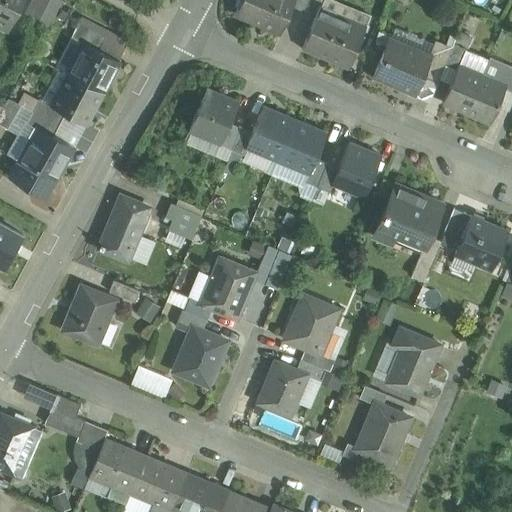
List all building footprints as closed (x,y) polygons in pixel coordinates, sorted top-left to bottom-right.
[(20,0),(0,0),(0,22),(7,26),(20,0)] [(61,0),(34,0),(27,15),(49,25),(61,0)] [(241,0),(235,14),(281,33),(292,6),(294,0),(241,0)] [(294,0),(292,6),(303,11),(307,0),(294,0)] [(323,2),(322,7),(320,13),(334,19),(336,15),(364,27),(365,25),(367,20),(323,2)] [(364,27),(336,15),(334,19),(320,13),(322,7),(320,6),(302,49),(303,49),(304,47),(348,66),(347,68),(348,68),(366,25),(365,25),(364,27)] [(106,37),(78,23),(71,37),(84,43),(85,42),(99,49),(106,37)] [(429,57),(390,41),(392,36),(390,35),(373,78),(374,79),(375,77),(397,87),(399,84),(415,90),(413,95),(414,96),(422,77),(430,57),(429,57)] [(99,49),(85,42),(84,43),(76,58),(82,61),(74,76),(102,91),(119,60),(99,49)] [(450,52),(445,65),(456,70),(458,65),(466,48),(454,43),(450,52)] [(450,52),(433,45),(429,57),(430,57),(422,77),(437,83),(445,65),(450,52)] [(464,54),(459,65),(482,74),(487,63),(464,54)] [(458,65),(456,70),(443,102),(467,112),(482,75),(458,65)] [(505,84),(482,75),(467,112),(491,122),(504,89),(506,85),(505,84)] [(102,91),(74,76),(65,92),(60,89),(52,104),(51,106),(65,113),(85,123),(102,91)] [(237,102),(207,89),(190,129),(221,142),(229,122),(237,102)] [(8,97),(0,112),(0,124),(8,128),(21,104),(8,97)] [(52,104),(40,98),(33,110),(59,124),(65,113),(51,106),(52,104)] [(295,119),(263,106),(252,131),(246,146),(247,147),(278,160),(295,119)] [(59,124),(33,110),(26,123),(38,129),(53,137),(59,124)] [(327,132),(295,119),(278,160),(309,173),(310,173),(316,158),(327,132)] [(240,127),(229,122),(221,142),(220,143),(232,148),(240,127)] [(252,131),(241,127),(232,148),(232,149),(244,154),(247,147),(246,146),(252,131)] [(53,137),(38,129),(12,175),(45,194),(72,147),(53,137)] [(338,168),(332,182),(333,183),(364,196),(381,155),(349,142),(338,168)] [(327,163),(316,158),(310,173),(309,173),(306,180),(318,185),(327,163)] [(338,168),(327,163),(318,185),(330,190),(333,183),(332,182),(338,168)] [(395,184),(374,235),(392,243),(396,234),(424,246),(425,246),(430,236),(443,203),(395,184)] [(121,196),(100,247),(128,259),(149,208),(121,196)] [(200,217),(173,205),(168,215),(175,218),(171,228),(192,237),(200,217)] [(471,215),(454,208),(445,231),(456,235),(459,228),(465,230),(471,215)] [(508,231),(471,215),(465,230),(455,253),(492,269),(508,231)] [(22,235),(0,222),(0,263),(5,266),(22,235)] [(430,236),(425,246),(424,246),(411,276),(424,281),(441,240),(430,236)] [(256,272),(220,257),(201,302),(200,303),(212,308),(237,318),(256,272)] [(140,291),(114,280),(109,291),(135,302),(140,291)] [(117,299),(81,285),(63,329),(98,344),(117,299)] [(172,289),(169,300),(186,305),(189,294),(172,289)] [(338,309),(303,294),(285,338),(306,347),(320,353),(338,309)] [(201,302),(190,298),(185,309),(207,318),(212,308),(200,303),(201,302)] [(207,318),(185,309),(180,321),(192,327),(193,326),(202,330),(207,318)] [(202,330),(193,326),(192,327),(174,370),(209,385),(227,340),(202,330)] [(441,344),(400,327),(393,343),(401,347),(387,381),(419,395),(441,344)] [(320,353),(306,347),(301,358),(323,367),(323,368),(330,370),(334,359),(320,353)] [(323,367),(301,358),(296,369),(307,374),(307,375),(318,379),(323,368),(323,367)] [(296,369),(275,361),(258,401),(290,415),(307,375),(307,374),(296,369)] [(387,394),(364,385),(359,397),(374,403),(375,402),(382,405),(387,394)] [(81,404),(57,394),(52,407),(76,417),(81,404)] [(382,405),(375,402),(374,403),(356,446),(356,447),(369,452),(391,462),(410,417),(382,405)] [(76,417),(52,407),(45,422),(78,436),(79,436),(86,421),(76,417)] [(42,431),(2,414),(0,418),(0,466),(23,477),(42,431)] [(108,430),(86,421),(79,436),(78,436),(76,440),(99,450),(105,438),(108,430)] [(146,456),(105,438),(99,450),(89,475),(112,485),(107,496),(126,503),(130,493),(146,456)] [(356,446),(347,442),(342,454),(364,463),(369,452),(356,447),(356,446)] [(187,473),(146,456),(130,493),(153,502),(149,511),(170,511),(172,510),(187,473)] [(219,511),(229,490),(187,473),(172,510),(177,511),(219,511)] [(0,487),(0,510),(3,511),(9,511),(17,495),(0,487)] [(268,511),(270,508),(229,490),(219,511),(268,511)] [(292,511),(272,503),(270,508),(268,511),(292,511)]
